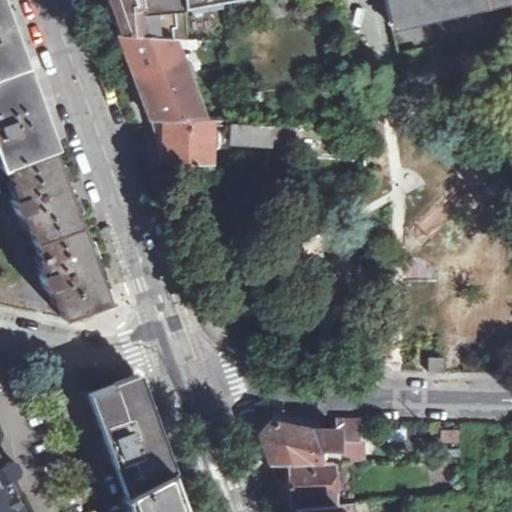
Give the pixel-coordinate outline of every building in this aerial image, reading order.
[(106,0),(116,28),(189,39),(187,9),(185,0),(106,0)] [(185,0),(187,9),(225,1),(225,0),(185,0)] [(496,0),(384,0),(389,24),(407,20),(496,0)] [(0,9),(0,167),(6,165),(51,149),(47,137),(7,29),(0,9)] [(189,39),(116,28),(151,118),(162,164),(165,164),(202,164),(202,168),(212,169),(209,118),(203,118),(190,79),(196,76),(194,69),(186,69),(186,67),(203,68),(198,54),(183,59),(177,46),(194,47),(196,39),(189,39)] [(226,119),(232,119),(231,143),(270,144),(272,106),(227,104),(226,119)] [(68,196),(51,149),(6,165),(17,196),(11,198),(16,213),(22,211),(44,272),(38,274),(43,288),(49,285),(61,317),(106,300),(95,271),(68,196)] [(429,357),(428,357),(428,372),(443,372),(443,357),(439,357),(429,357)] [(124,495),(168,472),(155,436),(135,380),(89,396),(124,495)] [(336,461),(340,461),(340,449),(340,440),(358,439),(358,420),(336,419),(336,429),(337,429),(337,449),(336,461)] [(331,448),(337,449),(337,429),(336,429),(309,429),(301,427),(295,426),(270,421),(258,433),(267,459),(269,464),(289,464),(321,465),(321,455),(331,452),(331,448)] [(337,466),(336,461),(337,449),(331,448),(331,452),(321,455),(321,465),(333,466),(337,466)] [(393,459),(371,460),(340,461),(336,461),(337,466),(333,466),(334,501),(337,501),(351,500),(350,476),(395,472),(393,459)] [(0,511),(22,511),(7,480),(17,475),(18,469),(17,466),(15,463),(9,461),(0,465),(0,511)] [(334,501),(333,466),(321,465),(289,464),(289,475),(275,479),(282,496),(285,506),(293,505),(334,501)] [(122,496),(128,511),(184,511),(170,472),(168,472),(124,495),(122,496)] [(355,511),(351,500),(337,501),(334,501),(293,505),(294,508),(295,511),(355,511)]
